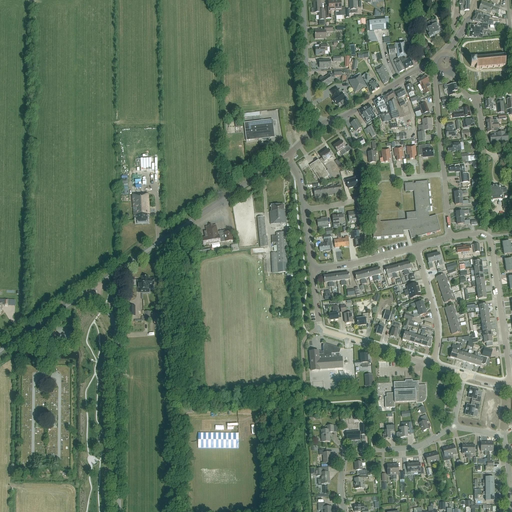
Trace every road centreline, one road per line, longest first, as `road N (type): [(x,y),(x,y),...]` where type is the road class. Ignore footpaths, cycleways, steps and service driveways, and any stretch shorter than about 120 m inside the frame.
road 1 (tertiary): [(95,290),(285,157)]
road 2 (unclassified): [(119,511),(117,340),(95,290)]
road 3 (residential): [(433,364),(319,328),(310,270)]
road 4 (residential): [(450,238),(434,68)]
road 5 (residential): [(343,511),(346,454),(410,448),(452,425)]
road 6 (residential): [(510,384),(487,237)]
road 7 (tertiary): [(320,124),(434,60)]
road 8 (residential): [(320,124),(307,100),(303,0)]
